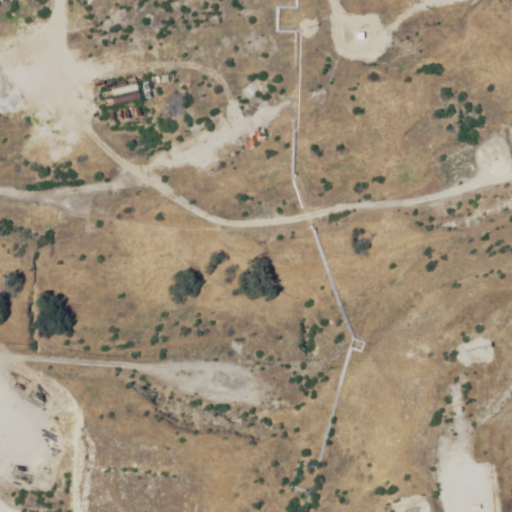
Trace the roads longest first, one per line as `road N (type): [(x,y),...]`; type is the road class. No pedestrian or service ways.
road 1 (track): [(403,511),(401,458),(485,373),(464,315),(270,395),(0,421)]
road 2 (track): [(0,108),(7,126),(138,184),(391,200),(485,178),(511,147),(498,14),(482,0)]
